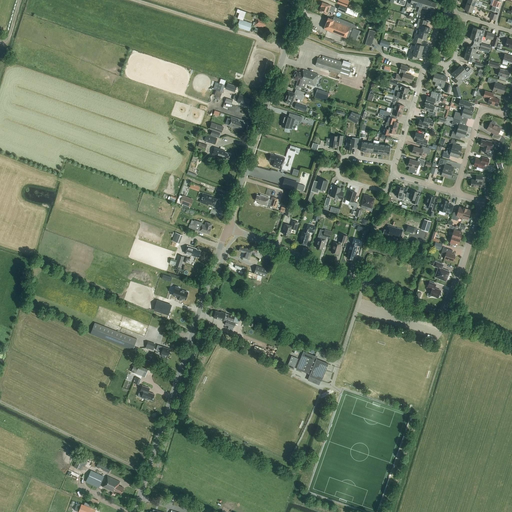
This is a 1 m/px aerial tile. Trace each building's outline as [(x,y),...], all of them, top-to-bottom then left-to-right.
[(416,5),(417,0),(407,0),(406,7),(409,7),(410,4),(413,5),(412,8),(415,9),(416,6),(416,5)] [(427,9),(430,1),(426,0),(423,0),(422,7),(425,8),(424,12),(426,13),(428,9),(427,9)] [(427,9),(428,9),(431,10),(430,14),(432,14),(436,3),(430,1),(427,9)] [(332,11),(334,7),(322,2),(321,7),(319,11),(327,14),(329,10),(332,11)] [(473,9),(474,6),(466,3),(464,10),(474,13),(475,10),(473,9)] [(347,8),(339,5),(338,9),(350,14),(352,10),(347,8)] [(495,21),(497,15),(491,13),(489,18),(495,21)] [(355,25),(334,16),(333,20),(328,18),(327,21),(324,29),(346,37),(346,36),(350,37),(350,38),(357,40),(361,31),(355,29),(356,26),(354,25),(355,25)] [(265,26),(266,22),(261,21),(262,20),(256,18),(254,25),(263,28),(264,26),(265,26)] [(249,22),(240,19),(237,27),(249,31),(252,23),(252,22),(249,21),(249,22)] [(420,31),(428,33),(429,27),(425,26),(427,21),(419,19),(418,24),(419,25),(418,28),(417,28),(416,30),(419,31),(420,31)] [(471,33),(483,37),(484,31),(473,27),(471,33)] [(371,46),(376,32),(376,31),(369,29),(365,44),(371,46)] [(415,36),(414,39),(421,42),(422,38),(426,39),(428,33),(420,31),(419,31),(416,30),(414,36),(415,36)] [(481,42),(483,37),(471,33),(470,39),(481,42)] [(421,42),(414,39),(413,43),(414,43),(413,47),(411,46),(410,49),(414,50),(422,52),(424,46),(420,45),(421,42)] [(466,52),(479,56),(480,54),(475,53),(476,49),(467,46),(466,52)] [(420,58),(422,52),(414,50),(410,49),(409,54),(409,55),(408,58),(416,60),(416,57),(420,58)] [(478,59),(479,56),(466,52),(464,59),(473,61),(474,57),(478,59)] [(511,63),(511,56),(505,54),(502,61),(511,63)] [(318,58),(315,66),(349,76),(351,68),(342,65),(342,62),(322,56),(321,59),(318,58)] [(407,71),(408,67),(401,65),(400,69),(399,75),(402,76),(401,79),(411,82),(413,76),(405,74),(406,71),(407,71)] [(456,69),(465,78),(468,76),(472,72),(467,67),(465,69),(461,65),(456,69)] [(508,78),(510,71),(500,68),(497,75),(500,76),(499,78),(505,80),(506,78),(508,78)] [(465,79),(465,78),(456,69),(452,74),(456,78),(453,80),(458,85),(465,79)] [(318,74),(303,70),(302,73),(295,71),(293,79),(298,81),(296,85),(300,87),(302,82),(315,86),(318,74)] [(438,82),(440,74),(434,73),(432,81),(436,82),(434,85),(437,86),(438,82)] [(438,82),(441,83),(440,87),(443,88),(443,87),(445,87),(444,91),(449,93),(451,85),(446,84),(446,83),(444,83),(446,76),(440,74),(438,82)] [(503,94),(505,86),(499,84),(496,83),(497,80),(488,77),(487,82),(494,84),(492,90),(503,94)] [(225,90),(227,85),(216,82),(213,89),(216,90),(214,95),(219,97),(221,92),(222,92),(223,89),(225,90)] [(395,90),(407,94),(409,88),(397,85),(396,86),(395,86),(394,90),(395,90)] [(327,99),(329,93),(317,89),(315,96),(327,99)] [(406,99),(407,94),(395,90),(394,94),(395,94),(394,96),(406,99)] [(295,94),(288,91),(284,102),(291,104),(294,97),(301,99),(302,95),(295,93),(295,94)] [(497,106),(499,99),(491,97),(492,93),(485,91),(483,97),(489,99),(487,103),(497,106)] [(426,103),(433,105),(435,101),(438,102),(440,94),(433,92),(432,98),(427,96),(425,103),(426,103)] [(243,97),(243,96),(239,94),(239,97),(234,95),(233,99),(237,100),(237,102),(243,104),(244,103),(247,105),(249,99),(243,97)] [(460,109),(463,110),(472,113),(473,107),(469,106),(470,103),(460,100),(458,105),(461,106),(460,109)] [(306,112),(307,107),(296,103),(294,108),(306,112)] [(392,108),(402,111),(404,106),(395,103),(393,103),(392,108)] [(433,106),(433,105),(426,103),(424,110),(429,111),(428,115),(434,117),(436,111),(439,112),(440,108),(433,106)] [(400,117),(402,111),(392,108),(390,112),(384,110),(383,115),(393,118),(393,115),(400,117)] [(470,119),(472,113),(463,110),(462,114),(455,112),(453,118),(461,120),(462,116),(470,119)] [(297,119),(298,115),(290,113),(289,117),(283,115),(281,122),(282,123),(281,126),(290,129),(293,118),(297,119)] [(393,118),(383,115),(382,118),(387,119),(386,125),(389,126),(397,128),(399,123),(395,122),(396,119),(393,118)] [(231,119),(228,117),(225,123),(226,124),(229,124),(228,125),(237,128),(237,127),(242,129),(244,124),(239,122),(239,121),(231,118),(231,119)] [(432,126),(434,120),(424,117),(423,121),(419,120),(418,126),(427,129),(428,125),(432,126)] [(459,124),(461,120),(453,118),(452,124),(456,125),(455,128),(458,130),(466,132),(468,126),(459,124)] [(221,133),(223,127),(212,122),(210,129),(221,133)] [(495,123),(492,122),(491,123),(490,123),(486,130),(494,134),(492,137),(503,143),(505,139),(505,138),(497,134),(501,128),(495,125),(495,123)] [(395,134),(397,128),(389,126),(386,125),(385,128),(383,127),(381,133),(388,135),(387,135),(388,132),(395,134)] [(464,138),(466,132),(458,130),(455,128),(454,132),(452,131),(451,137),(460,140),(461,137),(464,138)] [(426,146),(427,142),(427,140),(423,139),(424,135),(416,133),(414,139),(420,141),(419,144),(426,146)] [(217,137),(206,134),(203,141),(215,144),(217,137)] [(341,146),(343,136),(338,135),(337,136),(331,135),(329,146),(336,147),(337,145),(341,146)] [(357,148),(358,139),(352,138),(352,139),(346,138),(345,149),(352,150),(352,147),(357,148)] [(451,149),(460,152),(461,146),(455,144),(456,141),(451,140),(450,143),(449,145),(452,146),(451,149)] [(486,141),(482,140),(480,145),(483,146),(482,151),(488,153),(489,149),(491,150),(493,142),(486,140),(486,141)] [(506,154),(508,146),(502,144),(500,152),(506,154)] [(429,154),(431,149),(422,146),(421,149),(413,147),(412,153),(421,156),(422,152),(429,154)] [(228,158),(230,154),(224,152),(225,151),(220,149),(217,156),(226,159),(226,158),(228,158)] [(458,158),(460,152),(451,149),(450,153),(444,151),(442,156),(449,158),(450,155),(458,158)] [(276,156),(271,155),(269,161),(274,163),(273,163),(273,166),(282,169),(285,158),(276,155),(276,156)] [(487,165),(489,159),(482,157),(481,160),(476,158),(474,165),(483,168),(484,164),(487,165)] [(423,166),(425,160),(418,158),(417,161),(410,159),(408,165),(409,166),(408,171),(416,173),(418,174),(420,166),(423,166)] [(443,170),(451,173),(453,167),(444,164),(441,163),(441,166),(444,167),(443,170)] [(450,178),(451,173),(443,170),(441,176),(450,178)] [(484,181),(485,176),(483,176),(476,175),(476,180),(471,180),(471,186),(481,187),(481,181),(484,181)] [(296,190),(298,182),(284,178),(282,186),(296,190)] [(325,190),(328,181),(319,178),(318,182),(314,181),(308,201),(310,202),(314,192),(318,193),(319,189),(325,190)] [(343,193),(340,192),(341,188),(334,186),(332,192),(331,192),(330,196),(338,198),(341,199),(343,193)] [(403,200),(405,194),(402,193),(403,188),(397,186),(394,194),(399,195),(398,199),(401,199),(403,200)] [(356,209),(358,203),(354,202),(356,193),(349,190),(346,200),(350,201),(349,205),(354,206),(353,208),(356,209)] [(417,204),(419,198),(416,197),(418,192),(411,190),(409,198),(413,200),(412,203),(417,204)] [(212,196),(204,193),(203,196),(202,196),(200,202),(208,205),(208,204),(215,206),(217,199),(212,197),(212,196)] [(190,206),(193,198),(182,194),(179,202),(190,206)] [(269,198),(261,195),(260,196),(257,195),(255,200),(259,202),(258,204),(262,205),(263,205),(266,206),(267,206),(270,207),(270,206),(276,208),(279,199),(272,197),(271,199),(269,199),(269,198)] [(373,207),(371,207),(374,199),(369,197),(370,197),(364,195),(363,199),(361,207),(366,209),(371,211),(373,207)] [(434,211),(436,204),(433,203),(435,197),(428,195),(425,205),(429,206),(428,209),(432,210),(431,212),(429,211),(428,215),(433,216),(434,212),(434,211)] [(448,204),(449,201),(442,199),(441,202),(440,201),(440,202),(440,206),(439,210),(440,210),(440,212),(440,211),(443,211),(446,212),(446,211),(451,213),(453,205),(448,204)] [(462,218),(465,208),(463,207),(463,208),(459,207),(457,213),(454,212),(452,219),(457,221),(458,217),(462,218)] [(465,208),(462,218),(468,220),(471,210),(467,209),(465,208)] [(428,232),(431,221),(424,219),(421,229),(428,232)] [(202,223),(194,220),(194,221),(192,220),(190,224),(188,227),(199,231),(209,234),(211,228),(212,224),(205,222),(204,225),(202,224),(202,223)] [(296,230),(298,222),(292,221),(291,226),(285,224),(283,230),(284,230),(283,234),(288,236),(289,233),(290,233),(292,229),(296,230)] [(314,233),(315,227),(308,225),(306,230),(307,231),(306,233),(302,232),(299,242),(306,244),(306,245),(309,234),(310,232),(314,233)] [(397,228),(388,226),(386,230),(384,230),(383,234),(389,236),(389,237),(399,240),(400,236),(401,236),(403,230),(397,228)] [(330,238),(332,232),(325,230),(323,235),(322,238),(319,237),(316,247),(322,249),(324,245),(324,246),(327,237),(330,238)] [(452,236),(460,239),(462,232),(454,230),(452,236)] [(182,235),(176,232),(172,241),(179,243),(182,235)] [(345,243),(347,236),(340,234),(338,241),(339,241),(338,244),(333,242),(332,246),(333,247),(331,252),(338,254),(341,245),(342,242),(345,243)] [(458,246),(460,239),(452,236),(449,243),(458,246)] [(360,246),(362,241),(354,238),(352,244),(352,246),(350,245),(347,254),(348,254),(347,258),(352,259),(354,255),(354,256),(357,247),(357,245),(360,246)] [(193,247),(187,245),(185,251),(189,252),(189,251),(191,252),(190,255),(198,257),(200,251),(193,248),(193,247)] [(245,249),(240,247),(239,251),(244,253),(242,257),(249,260),(253,250),(245,248),(245,249)] [(453,262),(455,255),(452,254),(453,250),(443,247),(441,254),(445,255),(444,259),(453,262)] [(181,267),(184,257),(179,255),(175,266),(181,267)] [(446,281),(449,272),(442,269),(443,265),(435,261),(433,266),(439,268),(435,277),(446,281)] [(265,277),(268,269),(256,266),(254,273),(265,277)] [(440,292),(441,290),(434,288),(436,284),(429,282),(427,287),(432,289),(430,292),(427,294),(428,297),(432,296),(438,298),(438,296),(440,296),(439,294),(439,293),(438,293),(439,291),(440,292)] [(173,295),(185,300),(188,292),(179,289),(180,288),(176,287),(173,295)] [(157,300),(154,310),(168,315),(171,305),(157,300)] [(223,321),(226,313),(221,312),(221,313),(215,311),(213,317),(223,321)] [(234,328),(236,322),(235,322),(233,321),(234,316),(228,314),(225,325),(234,328)] [(133,350),(137,339),(94,322),(90,333),(133,350)] [(153,350),(155,344),(148,342),(146,347),(153,350)] [(163,347),(158,345),(156,350),(162,352),(161,354),(162,354),(162,355),(162,357),(164,357),(165,357),(166,355),(165,355),(166,355),(168,356),(170,349),(163,347)] [(321,381),(328,364),(314,358),(315,356),(303,351),(296,369),(310,374),(309,376),(321,381)] [(293,370),(298,358),(292,356),(287,367),(293,370)] [(145,377),(148,369),(134,364),(131,371),(134,373),(142,376),(145,377)] [(126,380),(124,386),(130,389),(132,382),(126,380)] [(152,400),(154,394),(148,392),(149,388),(142,386),(140,391),(138,396),(141,397),(148,400),(148,399),(152,400)] [(74,466),(80,468),(83,460),(77,457),(74,466)] [(105,464),(102,463),(99,467),(103,469),(103,470),(108,473),(111,466),(105,464)] [(103,477),(91,471),(86,481),(99,487),(103,477)] [(120,481),(107,476),(102,487),(112,491),(114,492),(114,491),(121,494),(124,488),(118,485),(120,481)]
